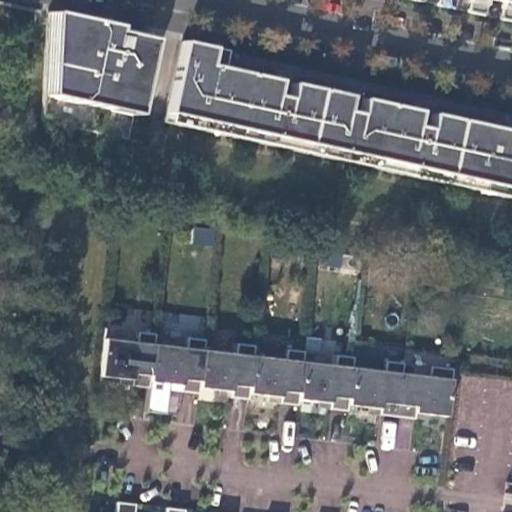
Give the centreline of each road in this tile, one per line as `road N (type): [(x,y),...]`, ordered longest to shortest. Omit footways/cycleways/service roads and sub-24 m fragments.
road 1 (residential): [(511,507),(92,463)]
road 2 (residential): [(511,63),(217,0)]
